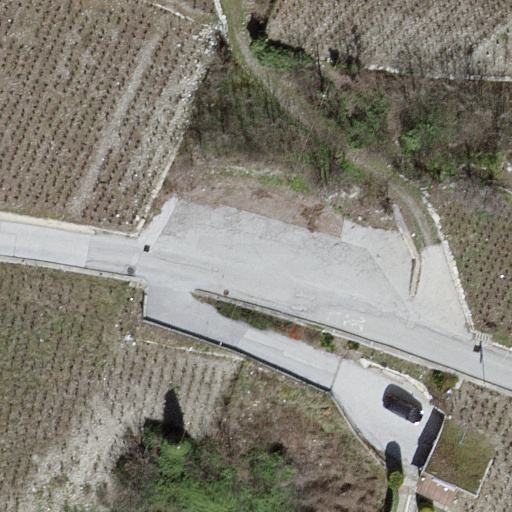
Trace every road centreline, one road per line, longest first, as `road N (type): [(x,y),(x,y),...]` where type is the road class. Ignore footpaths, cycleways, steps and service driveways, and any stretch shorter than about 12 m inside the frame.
road 1 (unclassified): [(511,372),(163,268),(0,244)]
road 2 (track): [(430,346),(436,262),(423,216),(254,64),(232,0)]
